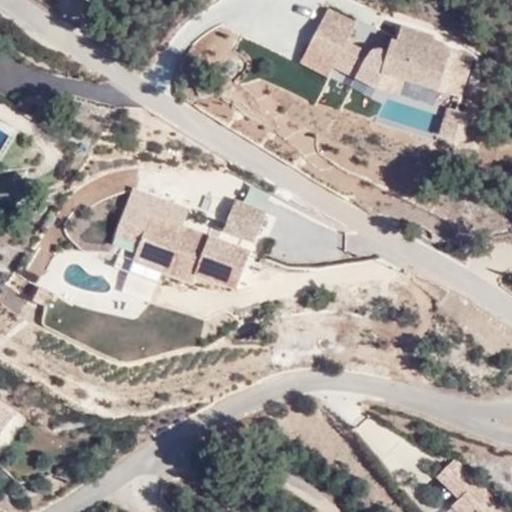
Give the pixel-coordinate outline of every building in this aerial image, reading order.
[(325,56),(298,43),(297,42),(289,61),(317,74),(321,66),(364,85),(371,72),(426,88),(438,49),(430,42),(421,39),(422,35),(390,26),(387,34),(345,17),(325,56)] [(443,109),(435,139),(465,146),(473,116),(443,109)] [(222,234),(257,245),(268,211),(233,199),(222,234)] [(169,227),(138,214),(122,257),(181,280),(185,270),(224,285),(237,251),(197,236),(201,224),(174,214),(169,227)] [(0,437),(16,409),(0,399),(0,437)] [(435,478),(459,498),(446,511),(507,511),(508,511),(449,461),(435,478)]
